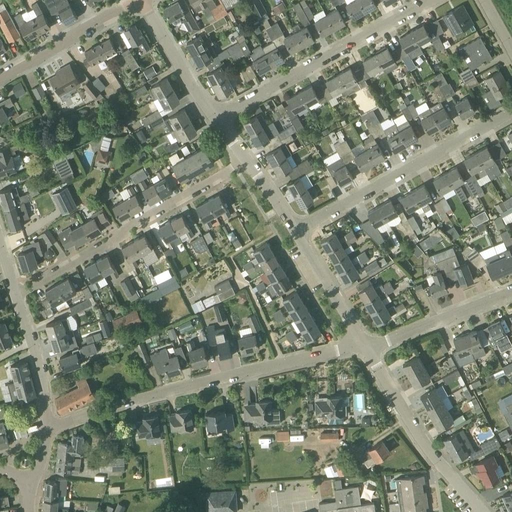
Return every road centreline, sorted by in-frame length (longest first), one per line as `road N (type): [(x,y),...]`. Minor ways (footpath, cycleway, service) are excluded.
road 1 (unclassified): [(47,429),(366,347)]
road 2 (residential): [(16,293),(245,159)]
road 3 (residential): [(216,119),(434,0)]
road 4 (residential): [(295,231),(511,114)]
road 5 (residential): [(0,80),(140,0)]
road 6 (unclassified): [(366,347),(511,291)]
road 7 (residential): [(216,119),(140,0)]
road 8 (tertiary): [(47,429),(44,383),(16,293)]
road 9 (residential): [(366,347),(295,231)]
road 10 (unclassified): [(483,511),(401,406)]
